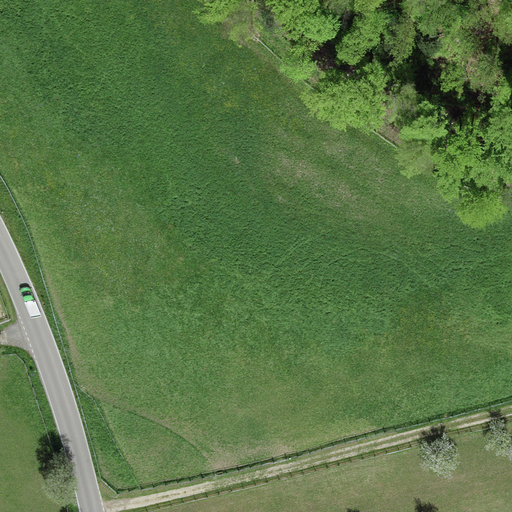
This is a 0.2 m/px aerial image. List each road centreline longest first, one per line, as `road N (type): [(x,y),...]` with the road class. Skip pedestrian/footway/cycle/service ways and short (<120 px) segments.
road 1 (track): [(511,408),(96,511)]
road 2 (tertiary): [(0,245),(45,358),(81,511)]
